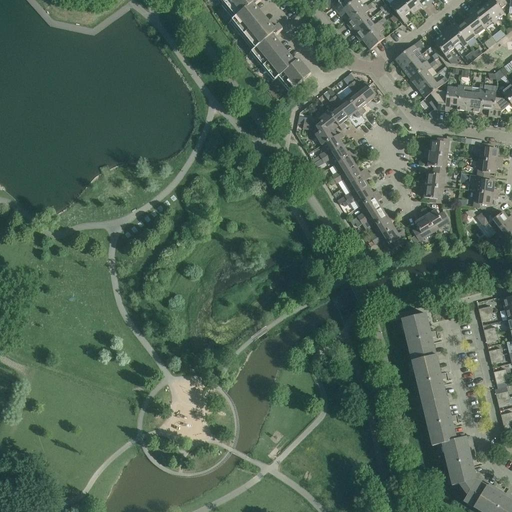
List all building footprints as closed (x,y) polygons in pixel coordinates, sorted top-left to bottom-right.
[(217,0),(233,19),(230,22),(253,50),(250,52),(274,81),(278,78),(289,92),(311,74),(299,60),(295,63),(274,37),(283,30),(279,25),(274,29),(255,6),(261,1),(259,0),(217,0)] [(338,0),(338,3),(334,7),(339,13),(355,0),(338,0)] [(364,6),(358,0),(355,0),(339,13),(341,17),(346,13),(350,19),(345,23),(346,23),(367,7),(365,5),(364,6)] [(401,0),(395,0),(389,5),(404,24),(408,21),(405,16),(410,12),(412,15),(413,14),(401,0)] [(401,0),(413,14),(422,7),(416,0),(401,0)] [(480,2),(479,2),(496,23),(498,22),(496,20),(504,14),(492,0),(487,0),(489,2),(483,7),(480,2)] [(492,0),(504,14),(501,9),(507,4),(510,5),(509,8),(510,8),(510,0),(492,0)] [(479,2),(470,10),(485,29),(493,23),(494,25),(496,23),(479,2)] [(367,7),(346,23),(351,30),(353,28),(355,31),(370,20),(365,14),(373,7),(370,4),(367,7)] [(485,29),(470,10),(466,12),(470,17),(464,22),(477,38),(479,37),(477,35),(485,29)] [(370,20),(355,31),(358,34),(355,35),(360,42),(363,40),(382,25),(387,22),(384,18),(374,26),(370,20)] [(455,22),(451,24),(467,45),(468,46),(466,43),(474,37),(475,39),(477,38),(464,22),(458,26),(455,22)] [(446,31),(443,34),(454,48),(460,43),(464,49),(468,46),(467,45),(451,24),(451,25),(446,29),(446,31)] [(384,29),(382,25),(363,40),(370,50),(385,39),(380,33),(384,29)] [(443,34),(433,41),(449,61),(453,58),(448,53),(454,48),(443,34)] [(496,44),(492,38),(485,44),(489,50),(496,44)] [(414,45),(395,60),(403,70),(417,59),(421,55),(417,49),(423,45),(420,41),(414,45)] [(483,54),(479,49),(474,53),(473,54),(477,59),(483,54)] [(470,64),(477,59),(473,54),(474,53),(472,52),(465,57),(470,64)] [(417,59),(403,70),(410,79),(429,65),(426,61),(422,65),(417,59)] [(429,65),(410,79),(418,89),(432,78),(427,72),(432,68),(435,66),(437,64),(434,61),(432,62),(429,65)] [(504,68),(501,71),(505,76),(509,73),(504,68)] [(350,74),(346,77),(348,79),(351,83),(355,80),(350,74)] [(432,78),(418,89),(425,98),(444,84),(448,81),(445,77),(441,80),(437,84),(432,78)] [(355,80),(351,83),(368,103),(373,98),(376,103),(381,99),(366,81),(360,86),(355,80)] [(348,86),(342,91),(347,97),(361,115),(365,112),(362,108),(368,103),(351,83),(348,86)] [(506,98),(511,104),(511,105),(511,85),(510,83),(508,85),(509,87),(501,93),(505,98),(506,98)] [(445,111),(448,87),(447,93),(439,92),(437,90),(444,84),(425,98),(425,99),(430,95),(438,104),(437,110),(445,111)] [(471,94),(469,112),(481,113),(484,86),(480,85),(479,95),(471,94)] [(458,89),(448,87),(445,111),(450,112),(450,106),(457,107),(457,110),(460,86),(458,86),(458,89)] [(472,88),(460,86),(457,110),(469,112),(471,94),(472,88)] [(496,87),(484,86),(481,113),(482,113),(482,109),(489,110),(488,116),(493,117),(496,87)] [(501,112),(511,104),(506,98),(505,98),(503,100),(495,99),(497,87),(496,87),(493,117),(501,118),(501,112)] [(331,89),(327,92),(329,94),(333,98),(349,118),(354,114),(358,118),(361,115),(347,97),(342,91),(342,90),(336,95),(331,89)] [(326,93),(324,94),(329,101),(333,98),(329,94),(327,92),(326,93)] [(343,123),(349,118),(333,98),(329,101),(334,107),(328,112),(342,130),(346,127),(343,123)] [(437,110),(435,109),(428,115),(431,119),(436,119),(437,110)] [(342,130),(328,112),(314,122),(309,121),(304,121),(304,125),(334,130),(339,126),(342,130)] [(342,133),(341,133),(337,136),(334,130),(304,125),(303,129),(313,131),(322,145),(342,133)] [(342,133),(322,145),(326,152),(320,156),(322,160),(343,146),(340,140),(344,137),(342,133)] [(449,140),(446,139),(437,138),(437,142),(431,141),(430,149),(425,148),(425,153),(447,156),(449,140)] [(481,144),(479,160),(502,163),(503,158),(498,157),(499,150),(493,149),(493,145),(481,144)] [(322,160),(318,162),(319,164),(322,165),(324,163),(331,159),(335,166),(354,154),(352,150),(347,152),(343,146),(322,160)] [(434,167),(434,171),(445,172),(447,156),(425,153),(424,158),(429,158),(428,166),(434,167)] [(357,158),(354,154),(335,166),(339,172),(332,176),(334,180),(356,167),(352,161),(357,158)] [(479,160),(477,176),(489,177),(490,174),(496,174),(496,167),(502,167),(502,163),(479,160)] [(356,167),(334,180),(337,184),(343,180),(347,186),(367,174),(364,170),(360,173),(356,167)] [(421,180),(421,185),(443,188),(445,172),(434,171),(433,174),(427,174),(426,181),(421,180)] [(351,193),(337,202),(340,205),(343,203),(347,201),(369,187),(365,181),(369,178),(367,174),(347,186),(351,193)] [(477,176),(475,192),(498,195),(499,190),(494,189),(495,182),(489,181),(489,177),(477,176)] [(443,188),(421,185),(420,190),(425,191),(424,198),(430,199),(430,203),(442,204),(443,188)] [(373,193),(369,187),(347,201),(343,203),(345,207),(356,200),(360,207),(380,195),(377,191),(373,193)] [(473,208),(485,210),(486,206),(492,206),(492,199),(498,200),(498,195),(475,192),(473,208)] [(358,217),(360,221),(381,208),(378,201),(382,199),(380,195),(360,207),(364,213),(358,217)] [(385,214),(381,208),(360,221),(362,225),(369,221),(373,227),(392,215),(390,211),(385,214)] [(426,210),(422,212),(434,232),(450,222),(444,212),(439,215),(436,210),(429,214),(426,210)] [(489,223),(496,233),(511,220),(511,215),(508,218),(503,212),(498,216),(495,211),(489,215),(487,212),(478,219),(484,227),(489,223)] [(434,232),(422,212),(418,215),(421,219),(415,223),(418,228),(413,231),(419,242),(434,232)] [(370,238),(373,241),(394,228),(390,222),(395,219),(392,215),(373,227),(377,234),(370,238)] [(511,220),(496,233),(508,247),(511,244),(511,220)] [(394,228),(373,241),(375,245),(381,241),(385,248),(390,245),(393,250),(404,244),(401,239),(405,236),(402,232),(398,234),(394,228)] [(505,310),(511,308),(511,296),(502,299),(505,310)] [(478,310),(480,316),(492,313),(491,307),(478,310)] [(480,316),(481,322),(494,319),(492,313),(480,316)] [(426,314),(402,320),(402,321),(405,333),(409,350),(412,362),(436,356),(433,344),(433,343),(432,338),(435,337),(434,332),(434,331),(430,332),(426,314)] [(483,331),(485,337),(497,334),(496,328),(483,331)] [(485,337),(486,343),(499,340),(497,334),(485,337)] [(488,352),(490,358),(502,355),(501,349),(488,352)] [(490,358),(492,364),(504,361),(502,355),(490,358)] [(436,356),(412,362),(415,375),(419,391),(422,404),(446,398),(443,386),(443,385),(442,380),(445,379),(444,374),(444,373),(440,374),(436,356)] [(494,373),(495,379),(507,376),(506,370),(494,373)] [(495,379),(497,385),(509,382),(507,376),(495,379)] [(496,394),(497,401),(509,398),(508,391),(496,394)] [(446,398),(422,404),(425,417),(429,434),(432,447),(439,445),(457,441),(456,440),(453,428),(452,422),(455,421),(454,416),(451,416),(446,398)] [(497,401),(499,407),(511,404),(509,398),(497,401)] [(511,412),(501,415),(502,422),(511,419),(511,412)] [(511,426),(511,419),(502,422),(505,434),(511,433),(510,427),(511,426)] [(471,436),(456,440),(457,441),(439,445),(441,456),(445,456),(445,455),(469,449),(471,456),(474,456),(475,455),(471,436)] [(469,449),(445,455),(445,456),(445,455),(446,460),(449,474),(452,486),(459,485),(463,491),(477,481),(473,468),(473,467),(472,462),(475,461),(474,456),(471,456),(469,449)] [(477,481),(463,491),(467,496),(464,502),(475,509),(479,511),(507,511),(511,505),(511,502),(504,497),(505,494),(495,488),(495,487),(489,484),(487,487),(477,481)]
